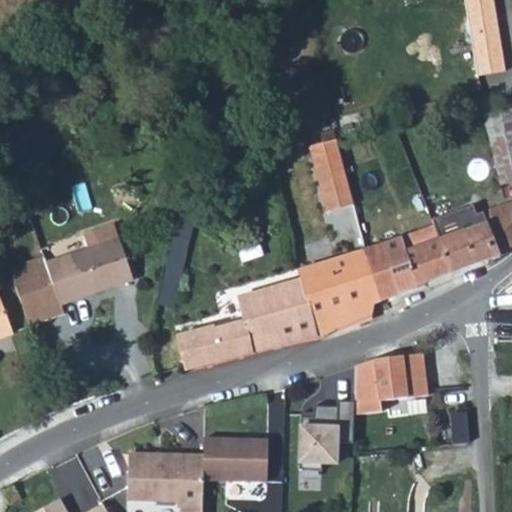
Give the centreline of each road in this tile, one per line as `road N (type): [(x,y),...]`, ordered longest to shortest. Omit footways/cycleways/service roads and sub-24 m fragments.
road 1 (unclassified): [(0,467),(69,430),(358,341),(453,301)]
road 2 (unclassified): [(485,511),(476,344),(453,301)]
